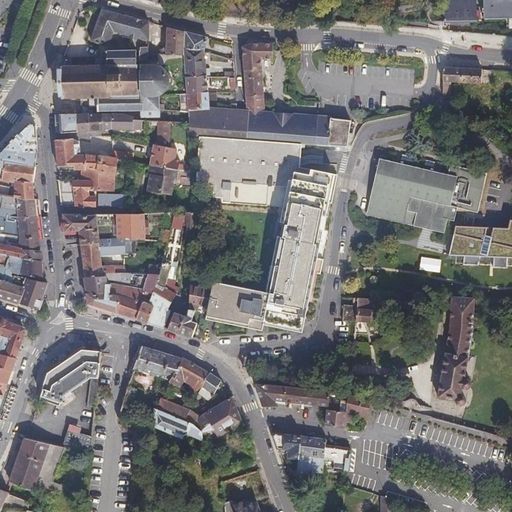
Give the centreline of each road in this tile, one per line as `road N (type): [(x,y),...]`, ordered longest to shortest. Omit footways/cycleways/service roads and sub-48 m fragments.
road 1 (residential): [(207,359),(319,338),(351,162),(362,134),(422,112),(432,59),(425,43)]
road 2 (residential): [(61,303),(42,118),(17,96)]
road 3 (secondary): [(425,43),(234,31)]
road 4 (residential): [(284,511),(249,407),(207,359)]
road 5 (secondary): [(234,31),(98,0)]
road 6 (residential): [(207,359),(77,322)]
